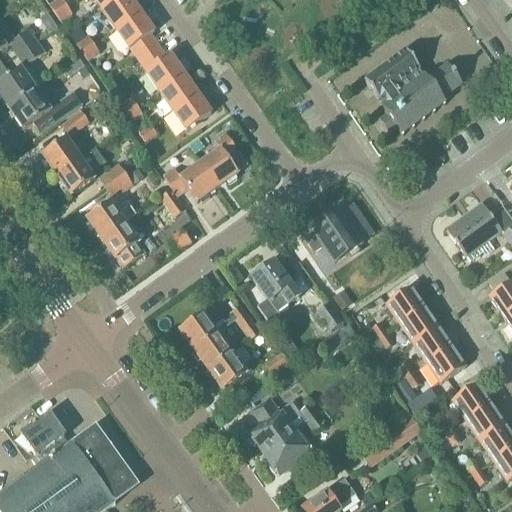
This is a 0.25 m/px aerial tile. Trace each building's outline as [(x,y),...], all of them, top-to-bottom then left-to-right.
[(61,0),(49,9),(54,16),(66,8),(61,0)] [(90,0),(101,15),(122,0),(90,0)] [(122,0),(101,15),(115,34),(141,17),(128,0),(122,0)] [(73,17),(66,8),(54,16),(61,26),(73,17)] [(115,34),(127,52),(130,51),(149,37),(153,34),(141,17),(115,34)] [(0,21),(0,54),(10,48),(9,47),(15,43),(0,22),(0,21)] [(28,33),(15,43),(9,47),(10,48),(16,58),(36,44),(28,33)] [(130,51),(138,62),(157,48),(149,37),(130,51)] [(93,46),(89,40),(77,48),(82,56),(93,46)] [(44,55),(36,44),(16,58),(24,69),(44,55)] [(100,56),(93,46),(82,56),(88,65),(100,56)] [(138,62),(146,73),(165,59),(157,48),(138,62)] [(394,130),(400,137),(443,105),(440,101),(460,87),(446,67),(426,82),(423,78),(404,53),(363,83),(381,108),(379,110),(384,117),(378,122),(387,135),(394,130)] [(143,74),(156,93),(182,76),(169,57),(165,59),(146,73),(143,74)] [(78,63),(63,74),(67,80),(82,70),(78,63)] [(0,85),(0,100),(8,112),(35,93),(20,72),(0,85)] [(156,93),(170,111),(195,94),(182,76),(156,93)] [(49,113),(35,93),(8,112),(22,133),(33,125),(40,136),(81,108),(73,96),(53,110),(49,113)] [(170,111),(186,133),(211,115),(195,94),(170,111)] [(121,111),(126,119),(135,113),(131,104),(121,111)] [(135,113),(126,119),(132,129),(141,122),(135,113)] [(81,115),(62,129),(69,139),(89,126),(81,115)] [(146,147),(158,138),(152,129),(139,138),(146,147)] [(219,152),(199,167),(216,191),(226,184),(228,186),(236,181),(234,178),(238,176),(229,163),(239,156),(225,137),(214,144),(219,152)] [(41,158),(43,162),(41,164),(46,171),(49,170),(55,179),(80,162),(65,141),(41,158)] [(65,198),(68,197),(70,200),(94,183),(89,175),(107,163),(97,149),(80,162),(55,179),(62,189),(60,190),(65,198)] [(216,191),(199,167),(179,181),(173,172),(163,180),(168,188),(176,200),(187,192),(196,205),(200,202),(202,205),(209,200),(208,197),(216,191)] [(118,168),(98,181),(105,192),(125,178),(118,168)] [(132,188),(125,178),(105,192),(113,202),(132,188)] [(173,221),(184,214),(169,193),(159,201),(173,221)] [(93,233),(100,242),(124,225),(136,217),(129,207),(117,216),(110,205),(85,222),(88,226),(85,227),(91,235),(93,233)] [(465,260),(500,234),(480,208),(445,234),(465,260)] [(336,215),(319,226),(310,232),(313,236),(303,242),(312,255),(321,249),(333,266),(359,249),(357,246),(371,236),(352,209),(338,218),(336,215)] [(139,246),(124,225),(100,242),(107,252),(104,254),(110,262),(112,260),(122,273),(144,257),(137,247),(139,246)] [(511,251),(511,229),(501,238),(511,251)] [(273,266),(251,282),(265,301),(255,309),(268,326),(279,318),(276,314),(288,306),(285,302),(294,295),(289,290),(290,289),(273,266)] [(487,300),(502,321),(511,314),(511,285),(511,284),(487,300)] [(385,308),(397,326),(422,309),(410,291),(385,308)] [(346,295),(333,304),(341,315),(354,306),(346,295)] [(342,327),(328,308),(316,317),(330,336),(342,327)] [(397,326),(409,344),(435,328),(422,309),(397,326)] [(254,330),(240,311),(230,319),(234,325),(243,337),(254,330)] [(511,314),(502,321),(511,335),(511,314)] [(179,335),(193,355),(234,325),(230,319),(224,322),(221,318),(210,326),(204,317),(192,325),(191,323),(183,328),(185,331),(179,335)] [(379,341),(387,335),(381,326),(373,332),(379,341)] [(409,344),(424,365),(449,349),(435,328),(409,344)] [(386,352),(395,346),(387,335),(379,341),(386,352)] [(232,358),(218,338),(193,355),(194,356),(192,358),(197,366),(200,364),(208,375),(232,358)] [(424,365),(439,388),(464,371),(449,349),(424,365)] [(232,358),(208,375),(209,377),(207,379),(212,386),(214,385),(222,396),(246,378),(249,375),(243,366),(249,361),(242,351),(232,358)] [(289,368),(282,358),(262,371),(269,382),(289,368)] [(392,372),(400,384),(409,377),(400,366),(392,372)] [(409,377),(400,384),(409,396),(417,390),(409,377)] [(450,405),(464,425),(489,408),(475,388),(450,405)] [(255,446),(263,457),(305,426),(299,417),(291,406),(277,416),(276,414),(275,415),(267,404),(249,417),(257,428),(248,435),(250,438),(249,441),(253,446),(255,446)] [(464,425),(479,446),(504,429),(489,408),(464,425)] [(305,426),(305,427),(316,420),(308,410),(299,417),(305,426)] [(44,465),(34,472),(0,496),(0,511),(109,511),(115,508),(71,445),(67,448),(63,442),(66,439),(50,417),(20,438),(36,461),(39,458),(44,465)] [(324,431),(316,420),(305,427),(313,438),(324,431)] [(362,460),(371,472),(421,436),(412,423),(362,460)] [(95,428),(71,445),(115,508),(140,490),(95,428)] [(442,441),(449,436),(445,429),(437,434),(442,441)] [(479,446),(492,466),(511,451),(511,441),(504,429),(479,446)] [(455,444),(449,436),(442,441),(447,449),(455,444)] [(306,457),(292,437),(263,457),(270,466),(269,469),(273,475),(276,475),(278,478),(306,457)] [(435,458),(426,446),(413,455),(422,467),(435,458)] [(511,451),(492,466),(506,486),(511,482),(511,451)] [(467,482),(477,475),(470,466),(460,472),(467,482)] [(477,475),(467,482),(474,492),(484,486),(477,475)] [(344,484),(319,501),(304,511),(338,511),(334,506),(351,494),(344,484)]
